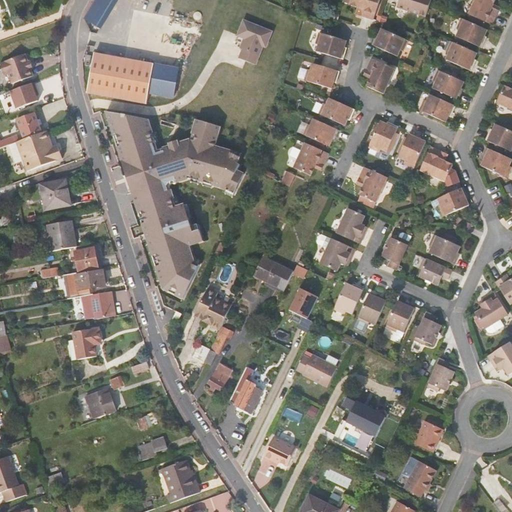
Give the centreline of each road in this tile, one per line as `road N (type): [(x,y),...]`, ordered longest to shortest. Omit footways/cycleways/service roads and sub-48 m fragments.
road 1 (residential): [(77,0),(66,43),(68,84),(148,332),(194,428),(253,511)]
road 2 (unknown): [(349,374),(280,511)]
road 3 (residential): [(456,304),(365,264),(385,224)]
